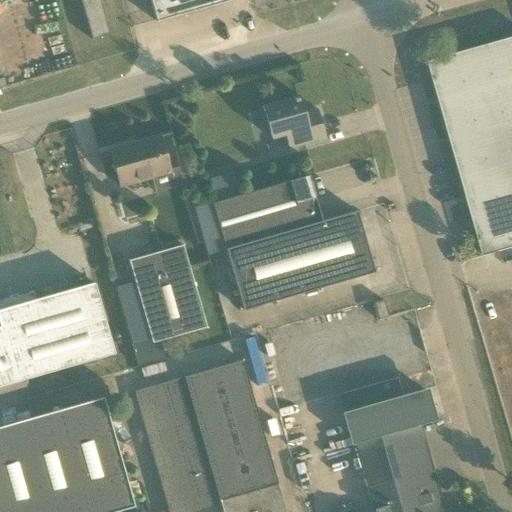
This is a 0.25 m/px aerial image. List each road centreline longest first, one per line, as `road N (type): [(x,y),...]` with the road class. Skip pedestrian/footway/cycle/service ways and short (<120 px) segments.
road 1 (unclassified): [(504,511),(370,21)]
road 2 (unclassified): [(0,126),(370,21)]
